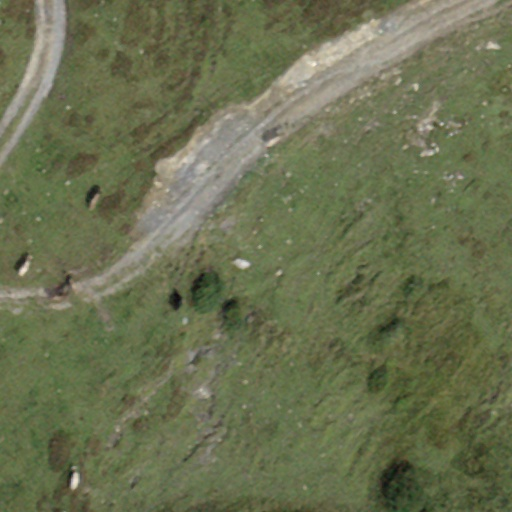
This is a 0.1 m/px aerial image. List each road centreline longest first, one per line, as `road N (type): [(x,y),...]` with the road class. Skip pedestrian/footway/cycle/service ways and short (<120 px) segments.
road 1 (track): [(472,0),(318,94),(141,247),(0,298)]
road 2 (track): [(0,141),(50,56),(47,0)]
